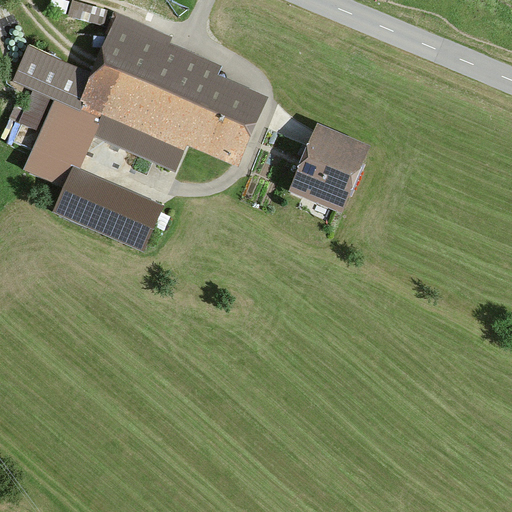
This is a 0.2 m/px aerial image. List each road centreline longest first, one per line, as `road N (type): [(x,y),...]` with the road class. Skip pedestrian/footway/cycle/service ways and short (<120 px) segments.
road 1 (tertiary): [(511,79),(318,0)]
road 2 (track): [(85,0),(191,36),(207,0)]
road 3 (track): [(89,511),(0,430)]
